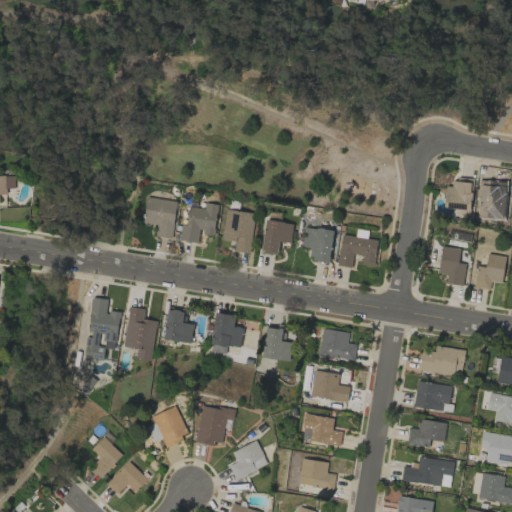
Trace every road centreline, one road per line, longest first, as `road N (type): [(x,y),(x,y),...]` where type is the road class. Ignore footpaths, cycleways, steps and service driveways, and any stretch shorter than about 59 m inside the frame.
road 1 (tertiary): [(511,327),(0,245)]
road 2 (residential): [(425,141),(365,511)]
